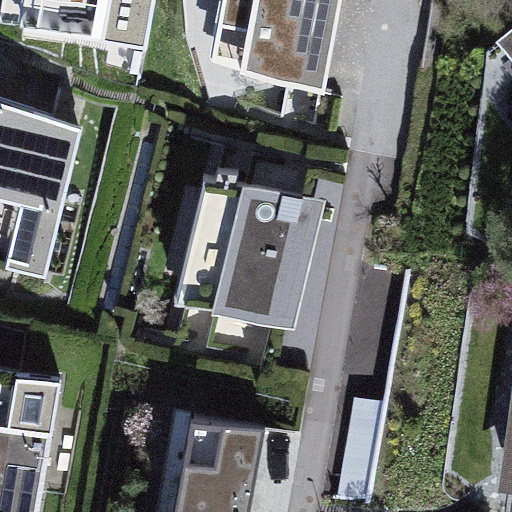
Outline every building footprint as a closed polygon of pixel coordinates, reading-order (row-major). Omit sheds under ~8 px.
[(148,0),(75,0),(75,2),(147,13),(148,0)] [(222,0),(202,88),(326,103),(346,0),(222,0)] [(511,35),(493,50),(482,228),(511,232),(511,35)] [(86,136),(0,123),(0,198),(16,201),(6,265),(65,274),(86,136)] [(333,209),(221,182),(189,314),(300,341),(333,209)] [(0,511),(60,511),(81,388),(0,380),(0,511)] [(248,511),(266,414),(179,398),(158,511),(248,511)] [(511,416),(501,478),(511,479),(511,416)]
